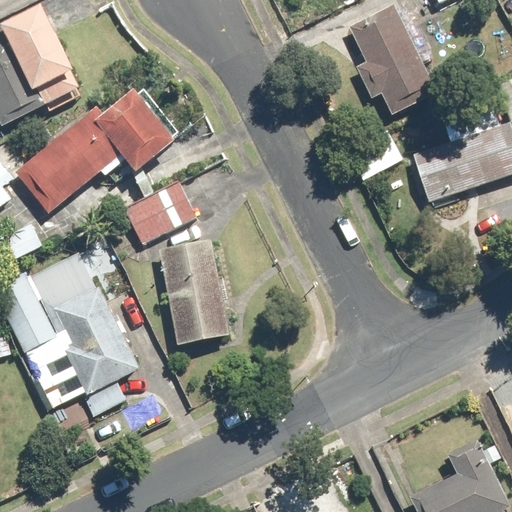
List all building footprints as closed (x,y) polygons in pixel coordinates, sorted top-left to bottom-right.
[(389,8),(345,29),(363,66),(352,71),(368,105),(379,100),(388,120),(433,99),(389,8)] [(65,82),(32,15),(0,30),(0,48),(26,101),(65,82)] [(511,123),(511,81),(489,93),(506,127),(511,123)] [(130,181),(169,149),(127,98),(101,120),(93,111),(11,178),(45,219),(115,163),(130,181)] [(511,137),(509,129),(410,159),(425,208),(511,181),(511,137)] [(0,208),(9,202),(0,191),(11,183),(0,167),(0,208)] [(173,187),(121,214),(140,252),(192,225),(173,187)] [(0,239),(0,244),(9,265),(41,252),(30,227),(0,239)] [(210,245),(156,254),(174,351),(200,348),(226,340),(210,245)] [(54,341),(83,400),(136,375),(78,256),(26,281),(23,276),(0,287),(0,312),(22,357),(54,341)] [(443,458),(453,478),(404,500),(409,511),(505,511),(483,464),(474,444),(443,458)] [(348,511),(321,465),(254,504),(258,511),(348,511)]
